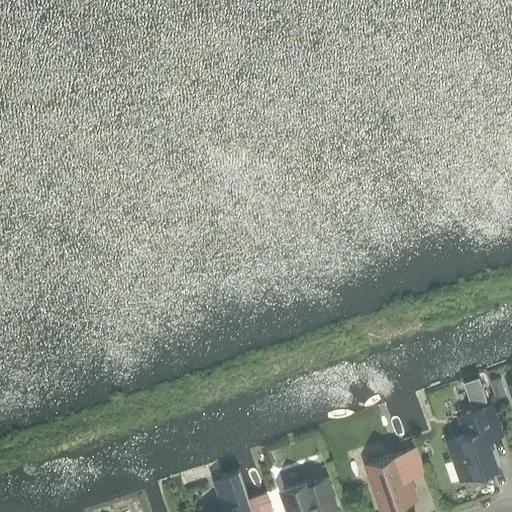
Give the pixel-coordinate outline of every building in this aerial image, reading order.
[(501,380),(491,383),(496,397),(506,394),(501,380)] [(472,405),(487,400),(484,392),(469,397),(472,405)] [(498,469),(488,440),(501,435),(490,404),(460,415),(466,433),(451,438),(452,442),(448,443),(454,460),(458,459),(464,478),(478,473),(479,475),(498,469)] [(414,448),(367,464),(382,508),(415,497),(408,476),(422,471),(414,448)] [(253,511),(239,471),(223,477),(231,503),(221,507),(219,511),(253,511)] [(335,506),(326,478),(311,483),(311,481),(283,490),(289,507),(287,508),(288,511),(321,511),(335,506)] [(272,511),(269,500),(251,506),(253,511),(272,511)]
